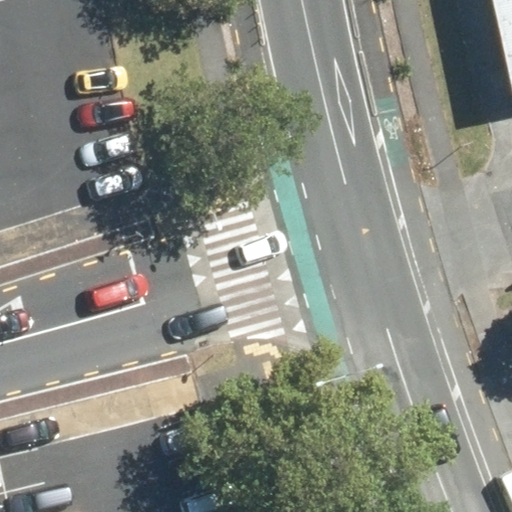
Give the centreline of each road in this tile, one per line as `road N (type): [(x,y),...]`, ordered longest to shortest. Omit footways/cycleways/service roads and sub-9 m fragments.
road 1 (unclassified): [(357,249),(0,340)]
road 2 (secondary): [(451,511),(388,361),(357,249)]
road 3 (secondary): [(357,249),(306,0)]
